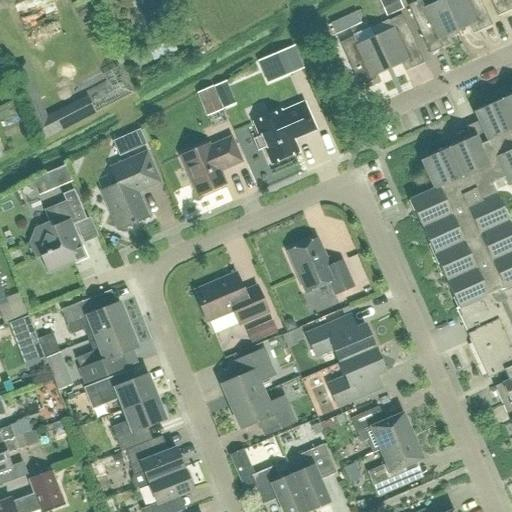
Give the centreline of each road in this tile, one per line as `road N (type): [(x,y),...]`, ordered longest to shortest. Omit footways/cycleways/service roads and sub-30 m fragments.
road 1 (residential): [(237,511),(143,270),(335,189),(354,189),(495,511)]
road 2 (residential): [(511,54),(372,117)]
